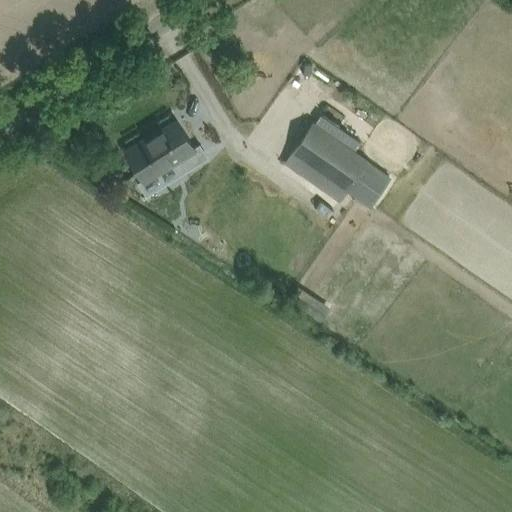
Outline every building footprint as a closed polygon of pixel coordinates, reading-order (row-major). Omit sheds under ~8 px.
[(228,47),(224,41),(202,57),(210,67),(216,63),(213,58),(228,47)] [(196,150),(188,137),(177,120),(162,130),(162,132),(149,140),(147,137),(125,150),(145,182),(196,150)] [(312,124),(291,154),(343,191),(345,189),(357,198),(370,207),(392,177),(366,159),(365,161),(312,124)] [(204,208),(192,200),(190,204),(185,200),(172,218),(190,230),(204,208)] [(299,283),(289,298),(318,319),(329,303),(299,283)]
